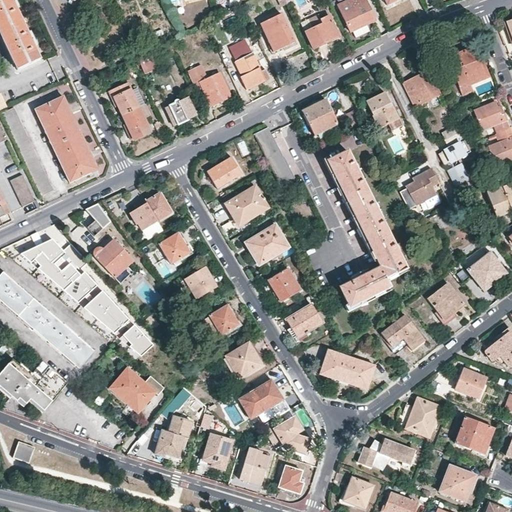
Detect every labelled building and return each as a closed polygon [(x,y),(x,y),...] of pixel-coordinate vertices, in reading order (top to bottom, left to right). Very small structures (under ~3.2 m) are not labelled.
[(17,5),(14,0),(0,0),(0,32),(9,51),(18,70),(30,64),(40,59),(33,44),(35,43),(32,37),(30,37),(15,6),(17,5)] [(375,20),(365,0),(351,0),(339,6),(351,32),(357,29),(375,20)] [(295,42),(282,14),(262,24),(274,52),(285,47),(295,42)] [(339,37),(330,16),(321,20),(323,24),(306,32),(314,49),(322,45),(339,37)] [(165,48),(163,49),(167,60),(177,55),(173,44),(168,46),(165,48)] [(261,71),(249,45),(233,54),(237,60),(235,61),(243,78),(242,80),(246,90),(255,85),(270,78),(266,69),(261,71)] [(472,88),(470,86),(468,81),(481,76),(484,75),(479,62),(476,63),(472,55),(470,49),(448,58),(462,92),(472,88)] [(145,73),(158,67),(152,55),(140,61),(145,73)] [(134,61),(132,59),(124,63),(128,73),(137,69),(134,61)] [(219,73),(209,78),(203,65),(189,71),(195,84),(200,82),(212,106),(221,102),(231,97),(219,73)] [(408,81),(402,84),(414,106),(439,94),(428,71),(408,81)] [(468,81),(470,86),(482,81),(481,76),(468,81)] [(139,107),(131,92),(127,82),(109,91),(111,96),(112,99),(115,99),(119,106),(123,115),(139,107)] [(131,92),(139,107),(144,105),(136,89),(131,92)] [(392,130),(401,125),(385,92),(374,97),(366,102),(379,128),(389,124),(392,130)] [(91,154),(70,110),(64,97),(36,110),(59,160),(71,183),(99,170),(91,154)] [(197,114),(189,98),(166,108),(173,122),(174,125),(178,123),(179,124),(183,122),(183,121),(197,114)] [(337,124),(325,99),(309,107),(302,111),(314,135),(337,124)] [(491,127),(494,135),(510,129),(503,112),(499,113),(498,109),(495,103),(473,111),(481,131),(491,127)] [(144,105),(139,107),(144,118),(150,116),(144,105)] [(144,118),(139,107),(123,115),(127,123),(131,131),(128,133),(130,136),(132,141),(150,132),(148,127),(144,118)] [(363,121),(357,107),(345,113),(352,127),(363,121)] [(53,191),(38,160),(14,108),(1,113),(41,196),(53,191)] [(269,131),(267,127),(254,134),(281,187),(293,181),(269,131)] [(511,135),(510,129),(494,135),(497,142),(500,141),(500,143),(488,148),(496,168),(511,160),(511,135)] [(460,132),(444,140),(449,149),(438,154),(443,166),(444,166),(446,165),(449,170),(447,171),(446,172),(454,187),(468,181),(460,165),(454,168),(451,162),(470,153),(460,132)] [(406,269),(347,151),(327,161),(344,196),(380,267),(368,272),(367,269),(350,278),(351,281),(339,287),(349,308),(379,293),(390,288),(386,279),(406,269)] [(242,173),(232,157),(207,172),(213,182),(217,188),(242,173)] [(416,183),(400,192),(408,208),(416,204),(418,209),(438,199),(432,187),(438,183),(431,170),(414,179),(416,183)] [(34,201),(22,175),(10,181),(22,207),(33,202),(34,201)] [(506,211),(511,208),(511,183),(486,194),(496,218),(507,213),(506,211)] [(239,226),(269,208),(264,200),(265,199),(264,197),(262,197),(255,186),(226,205),(235,219),(239,226)] [(146,202),(158,222),(172,213),(163,199),(159,193),(146,202)] [(146,202),(145,199),(139,203),(141,207),(136,210),(130,213),(137,224),(138,224),(143,231),(158,222),(146,202)] [(97,204),(88,209),(96,220),(87,227),(94,236),(112,223),(97,204)] [(289,248),(276,226),(246,243),(250,250),(259,266),(289,248)] [(182,241),(184,239),(180,232),(159,245),(171,265),(190,254),(185,245),(182,241)] [(54,280),(76,260),(55,239),(37,256),(34,259),(54,280)] [(134,262),(115,241),(105,250),(103,249),(100,248),(97,249),(96,249),(94,253),(95,257),(116,280),(134,262)] [(497,280),(506,273),(490,252),(467,270),(472,277),(475,276),(484,288),(489,283),(496,279),(497,280)] [(211,278),(205,268),(185,279),(197,299),(216,287),(211,278)] [(301,290),(288,269),(268,281),(275,293),(281,303),(301,290)] [(70,333),(50,316),(51,315),(47,311),(45,312),(34,302),(19,290),(20,288),(15,284),(14,285),(3,275),(0,278),(0,298),(79,367),(91,352),(80,342),(80,340),(76,337),(75,337),(70,333)] [(451,316),(465,306),(447,283),(428,298),(445,321),(451,316)] [(232,312),(234,311),(229,304),(209,316),(221,336),(240,325),(234,316),(232,312)] [(297,338),(322,322),(311,304),(286,319),(293,331),(297,338)] [(404,338),(408,344),(412,349),(413,350),(425,341),(405,315),(381,333),(392,347),(404,338)] [(511,364),(511,331),(509,327),(502,333),(497,337),(499,340),(485,351),(488,356),(493,362),(500,356),(508,367),(511,364)] [(402,348),(408,344),(404,338),(392,347),(397,353),(402,348)] [(9,345),(5,341),(0,347),(0,350),(3,353),(9,345)] [(240,379),(262,364),(256,353),(249,342),(226,356),(240,379)] [(360,364),(341,358),(341,355),(328,350),(320,374),(340,381),(339,383),(344,384),(347,385),(348,384),(367,390),(375,367),(362,362),(360,364)] [(69,383),(43,361),(31,375),(13,359),(0,374),(0,386),(17,402),(20,399),(26,405),(30,400),(44,411),(50,404),(69,383)] [(159,395),(163,389),(149,377),(144,383),(128,369),(111,389),(138,413),(146,404),(156,393),(159,395)] [(479,398),(487,378),(462,369),(457,384),(455,389),(479,398)] [(259,415),(283,399),(277,390),(270,378),(246,394),(259,415)] [(187,395),(182,391),(175,399),(180,404),(187,395)] [(428,436),(439,407),(417,399),(414,407),(406,404),(400,418),(398,425),(428,436)] [(209,428),(212,415),(204,413),(201,426),(209,428)] [(188,439),(193,423),(174,417),(169,433),(163,431),(155,455),(160,457),(164,458),(165,455),(176,458),(175,459),(178,460),(185,438),(188,439)] [(303,429),(295,417),(274,429),(285,447),(306,454),(310,440),(299,435),(296,437),(296,435),(295,434),(303,429)] [(487,448),(494,429),(465,417),(455,443),(484,454),(487,448)] [(223,469),(233,440),(211,433),(203,460),(207,461),(212,463),(212,466),(223,469)] [(416,451),(384,440),(381,446),(380,449),(376,445),(371,450),(368,449),(363,447),(360,456),(357,463),(370,468),(372,462),(373,459),(379,465),(388,457),(390,458),(410,466),(416,451)] [(36,446),(19,441),(13,457),(30,463),(36,446)] [(371,450),(376,445),(380,449),(381,446),(377,441),(368,449),(371,450)] [(262,482),(270,454),(249,447),(247,452),(240,479),(244,480),(248,481),(249,478),(262,482)] [(388,457),(379,465),(373,459),(372,462),(378,469),(390,458),(388,457)] [(301,475),(301,471),(285,466),(279,487),(283,489),(300,494),(302,485),(298,483),(301,475)] [(474,480),(476,476),(450,466),(440,492),(466,502),(474,480)] [(365,509),(374,486),(351,478),(347,491),(343,501),(365,509)] [(392,511),(391,511),(414,511),(418,504),(412,501),(414,497),(409,495),(407,500),(390,493),(385,507),(392,511)] [(508,511),(509,511),(489,503),(485,511),(508,511)]
